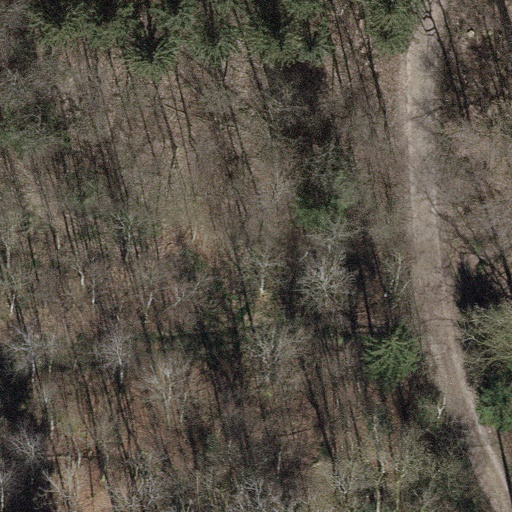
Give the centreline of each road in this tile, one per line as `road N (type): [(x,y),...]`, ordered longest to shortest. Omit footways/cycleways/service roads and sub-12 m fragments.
road 1 (track): [(448,328),(0,360)]
road 2 (track): [(511,495),(448,328),(434,239)]
road 3 (track): [(434,239),(417,113),(421,0)]
